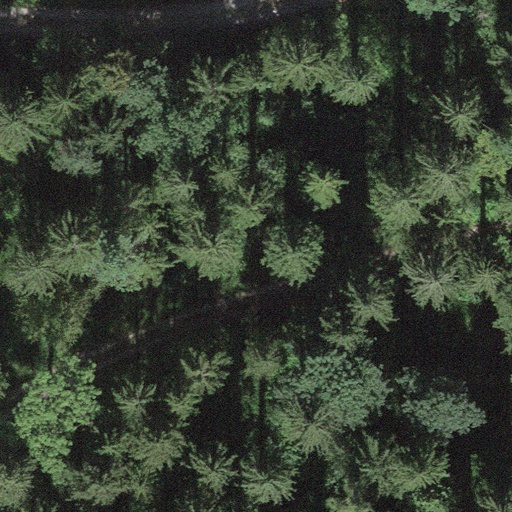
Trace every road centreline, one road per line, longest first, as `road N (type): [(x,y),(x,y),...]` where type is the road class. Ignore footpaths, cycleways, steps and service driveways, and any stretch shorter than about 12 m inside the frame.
road 1 (track): [(0,403),(94,351),(511,225)]
road 2 (track): [(0,33),(149,38),(325,0)]
